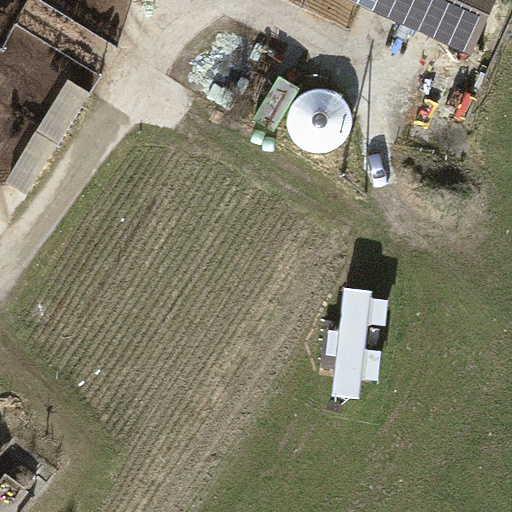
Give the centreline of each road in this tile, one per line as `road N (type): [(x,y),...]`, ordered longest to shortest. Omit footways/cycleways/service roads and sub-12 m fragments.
road 1 (track): [(178,0),(152,16),(0,244)]
road 2 (track): [(389,56),(256,0)]
